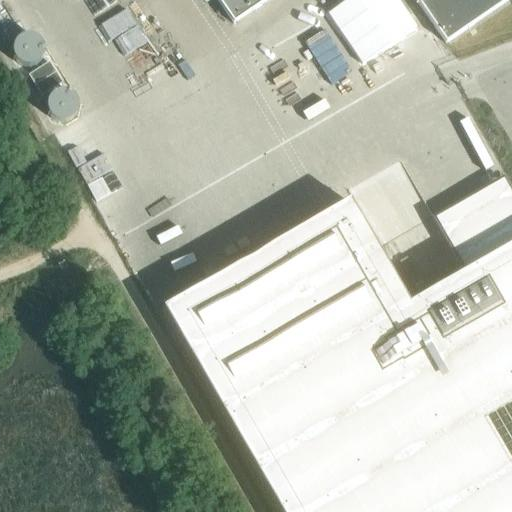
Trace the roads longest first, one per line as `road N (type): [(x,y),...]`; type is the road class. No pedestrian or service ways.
road 1 (unknown): [(11,0),(87,127),(113,145),(148,143),(274,92)]
road 2 (track): [(80,234),(244,511)]
road 3 (unknown): [(80,234),(345,136)]
road 4 (unknown): [(345,136),(507,69)]
road 5 (unknown): [(183,0),(236,64),(274,92)]
